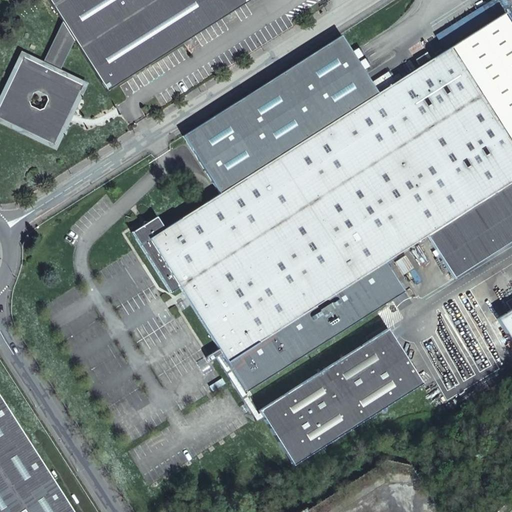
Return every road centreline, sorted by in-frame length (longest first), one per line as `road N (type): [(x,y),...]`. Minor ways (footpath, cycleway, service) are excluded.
road 1 (residential): [(3,229),(363,0)]
road 2 (unknown): [(167,162),(425,0)]
road 3 (residential): [(0,329),(113,511)]
road 4 (unknown): [(116,324),(84,269),(83,240),(167,162)]
road 5 (unknown): [(187,434),(116,324)]
